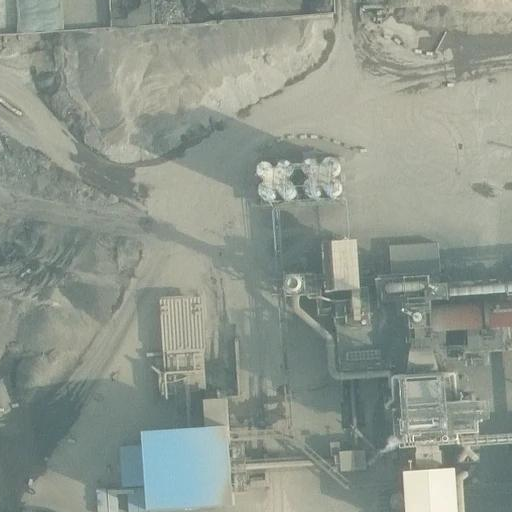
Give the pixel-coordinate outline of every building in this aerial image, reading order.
[(311,0),(312,12),(332,12),(332,0),(311,0)] [(495,145),(495,167),(511,166),(511,119),(459,120),(459,145),(495,145)] [(344,164),(262,157),(258,202),(340,209),(344,164)] [(228,430),(142,435),(146,511),(196,511),(233,510),(228,430)] [(463,511),(460,468),(403,472),(405,511),(463,511)]
